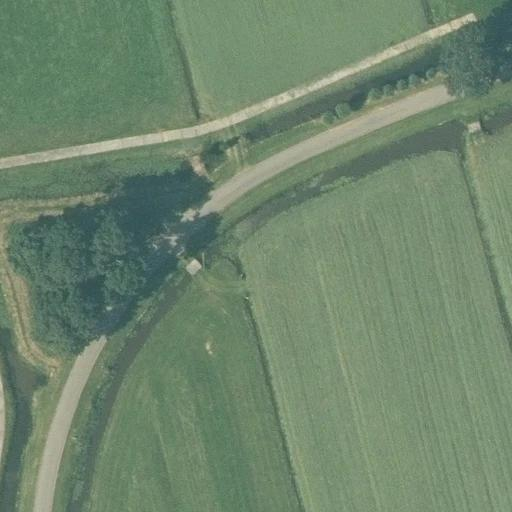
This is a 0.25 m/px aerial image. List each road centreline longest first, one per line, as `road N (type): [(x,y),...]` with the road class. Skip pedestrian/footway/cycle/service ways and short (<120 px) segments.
road 1 (unclassified): [(511,66),(285,156),(221,191),(169,235),(117,300),(81,364),(39,511)]
road 2 (track): [(0,162),(215,125),(475,20)]
